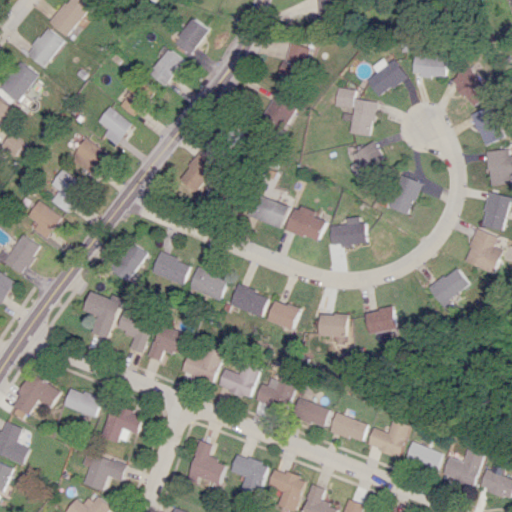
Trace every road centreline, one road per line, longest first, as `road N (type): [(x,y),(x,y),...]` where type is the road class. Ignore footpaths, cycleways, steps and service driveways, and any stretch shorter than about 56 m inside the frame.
road 1 (residential): [(420,121),(456,166),(453,203),(418,255),(370,277),(298,269),(124,198)]
road 2 (residential): [(453,511),(23,335)]
road 3 (tertiary): [(0,369),(214,88),(260,0)]
